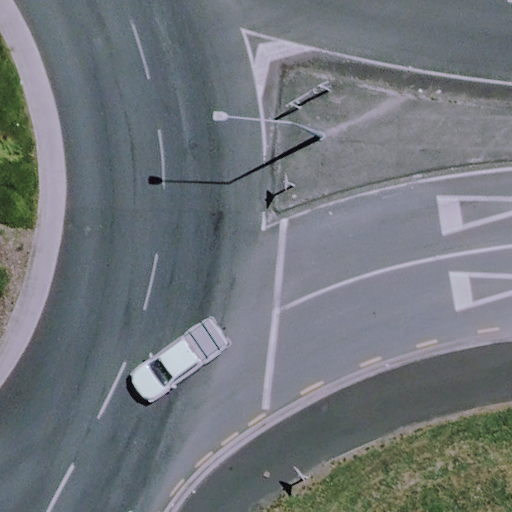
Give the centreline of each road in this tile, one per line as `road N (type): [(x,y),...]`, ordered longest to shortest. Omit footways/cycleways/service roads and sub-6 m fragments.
road 1 (tertiary): [(511,257),(292,309),(100,418)]
road 2 (secondary): [(123,0),(143,38),(166,163),(152,295),(100,418)]
road 3 (secondary): [(100,418),(22,511)]
